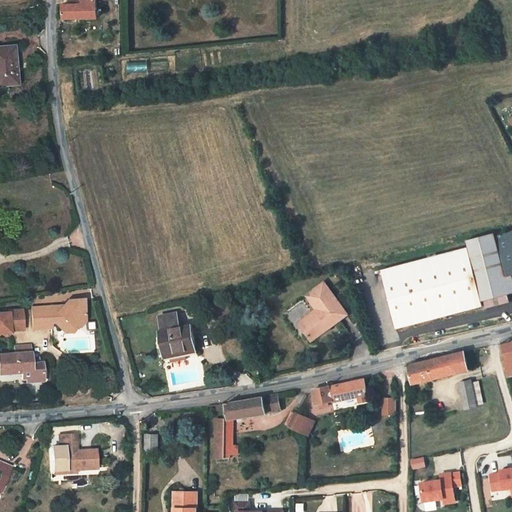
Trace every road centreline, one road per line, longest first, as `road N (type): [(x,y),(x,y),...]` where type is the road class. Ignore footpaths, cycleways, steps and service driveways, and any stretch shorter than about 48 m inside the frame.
road 1 (unclassified): [(53,0),(58,119),(131,409)]
road 2 (unclassified): [(131,409),(490,338)]
road 3 (unclassified): [(0,418),(131,409)]
